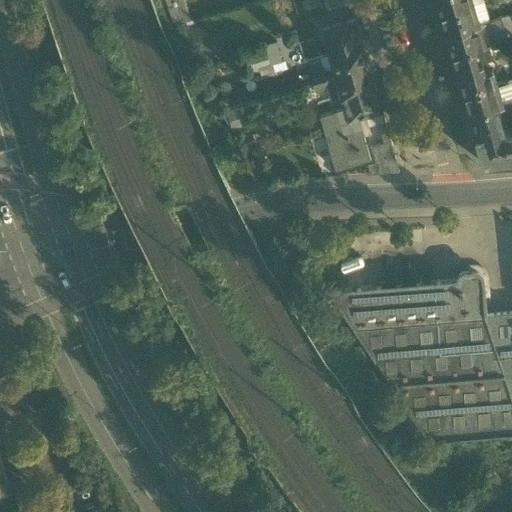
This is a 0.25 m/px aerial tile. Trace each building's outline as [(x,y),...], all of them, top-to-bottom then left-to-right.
[(181,0),(169,0),(174,10),(184,6),(181,0)] [(350,3),(349,0),(324,0),(327,10),(350,3)] [(472,4),(470,0),(434,0),(438,14),(472,4)] [(490,20),(484,1),(472,4),(478,24),(490,20)] [(478,24),(472,4),(438,14),(444,34),(478,24)] [(490,20),(478,24),(484,44),(505,38),(506,37),(500,17),(490,20)] [(322,30),(329,54),(362,44),(355,20),(322,30)] [(188,26),(194,41),(210,36),(205,21),(188,26)] [(473,47),(484,44),(478,24),(444,34),(450,54),(473,47)] [(266,48),(270,62),(282,59),(276,39),(264,43),(266,48)] [(365,55),(362,44),(329,54),(333,69),(335,75),(368,65),(365,55)] [(478,64),(473,47),(450,54),(462,94),(496,84),(491,69),(485,71),(483,63),(478,64)] [(270,62),(266,48),(247,53),(252,70),(271,65),(270,62)] [(371,75),(368,65),(335,75),(337,81),(341,95),(374,85),(371,75)] [(308,72),(311,82),(335,75),(333,69),(323,72),(322,68),(308,72)] [(298,75),(301,85),(311,82),(308,72),(298,75)] [(337,81),(335,75),(311,82),(314,92),(326,88),(328,88),(327,84),(337,81)] [(496,84),(500,99),(511,95),(511,78),(511,79),(496,84)] [(328,88),(326,88),(329,99),(341,95),(337,81),(327,84),(328,88)] [(500,99),(496,84),(462,94),(468,114),(497,105),(502,104),(500,99)] [(381,110),(374,85),(341,95),(345,107),(348,120),(358,117),(366,115),(381,110)] [(501,121),(497,105),(468,114),(483,164),(511,161),(511,130),(504,131),(499,132),(497,123),(501,121)] [(363,135),(358,117),(348,120),(345,107),(320,115),(319,115),(324,131),(335,169),(370,159),(363,135)] [(226,111),(231,128),(242,125),(237,108),(226,111)] [(366,115),(369,125),(384,120),(381,110),(366,115)] [(369,125),(366,115),(358,117),(363,135),(371,133),(369,125)] [(251,131),(238,137),(244,150),(257,144),(251,131)] [(380,133),(383,142),(391,141),(389,137),(387,131),(380,133)] [(367,165),(368,173),(399,171),(391,141),(383,142),(370,146),(375,164),(367,165)] [(259,157),(246,161),(251,174),(263,171),(259,157)] [(511,433),(511,401),(483,315),(485,315),(482,279),(482,277),(480,274),(477,272),(474,272),(464,273),(461,273),(459,275),(457,278),(457,281),(329,292),(429,441),(511,433)] [(511,312),(485,315),(483,315),(511,401),(511,312)] [(0,487),(8,485),(0,456),(0,487)] [(506,486),(493,469),(486,475),(498,492),(506,486)]
